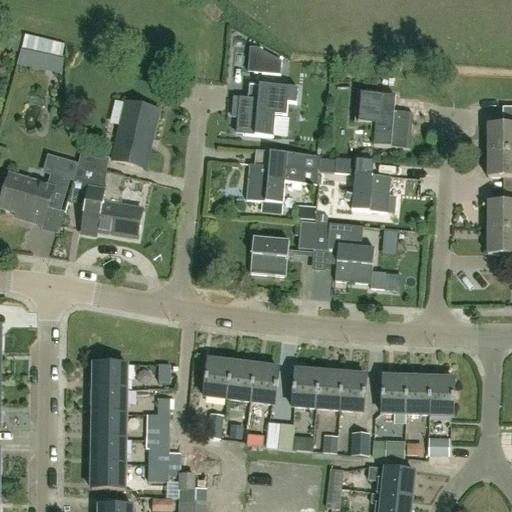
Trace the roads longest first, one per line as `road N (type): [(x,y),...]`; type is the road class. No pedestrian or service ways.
road 1 (residential): [(433,335),(178,308)]
road 2 (residential): [(45,511),(48,285)]
road 3 (residential): [(433,335),(451,124)]
road 4 (residential): [(178,308),(199,99)]
road 5 (residential): [(178,308),(48,285)]
road 6 (residential): [(488,462),(496,335)]
